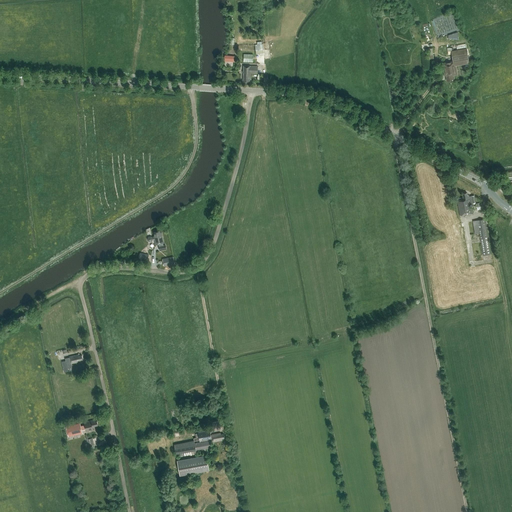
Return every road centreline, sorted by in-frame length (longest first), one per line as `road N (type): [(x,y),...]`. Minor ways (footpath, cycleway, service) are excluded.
road 1 (tertiary): [(510,210),(480,183),(322,98),(0,75)]
road 2 (track): [(467,511),(398,136)]
road 3 (track): [(190,86),(195,148),(176,182),(0,292)]
road 4 (track): [(81,281),(105,263),(167,272),(194,267),(210,253),(251,91)]
road 5 (track): [(129,511),(81,281)]
road 6 (unknown): [(199,263),(227,409)]
